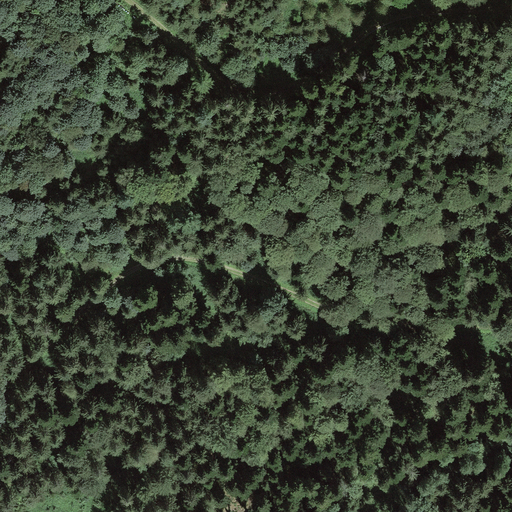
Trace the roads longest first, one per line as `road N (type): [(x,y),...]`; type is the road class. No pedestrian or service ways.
road 1 (track): [(511,328),(399,327),(343,316),(222,267),(165,259),(124,277),(0,389)]
road 2 (track): [(511,7),(408,14),(295,84),(249,92),(224,83),(126,0)]
